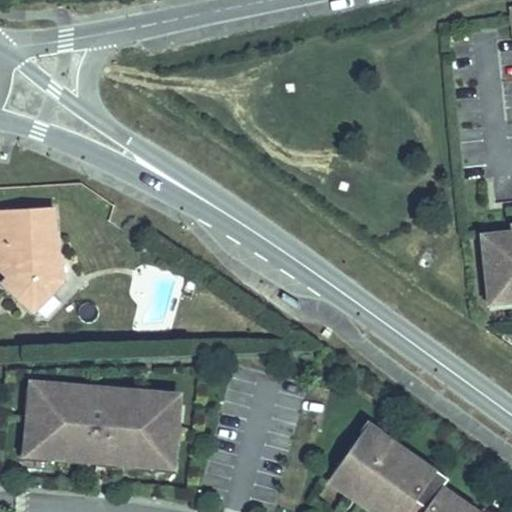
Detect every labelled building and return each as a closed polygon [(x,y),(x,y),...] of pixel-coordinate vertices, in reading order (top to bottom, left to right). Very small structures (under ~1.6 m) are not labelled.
[(12,264),(7,269),(8,283),(34,307),(64,275),(62,273),(46,259),(55,250),(55,246),(53,209),(14,212),(13,205),(0,205),(0,237),(1,237),(3,257),(12,264)] [(511,232),(511,233),(479,236),(485,295),(487,294),(511,291),(511,232)] [(0,264),(6,268),(7,269),(12,264),(3,257),(1,237),(0,237),(0,264)] [(46,259),(62,273),(62,253),(62,249),(55,246),(55,250),(46,259)] [(511,291),(487,294),(489,310),(511,307),(511,291)] [(36,409),(39,381),(62,383),(63,377),(55,377),(56,376),(31,373),(27,408),(30,408),(36,409)] [(171,428),(173,403),(174,395),(159,394),(159,388),(138,386),(137,392),(120,390),(121,384),(111,383),(111,382),(63,377),(62,383),(39,381),(36,409),(30,408),(27,446),(48,448),(47,452),(78,455),(98,457),(98,453),(118,455),(117,459),(149,462),(149,456),(174,458),(177,429),(171,428)] [(138,386),(138,382),(121,381),(121,384),(120,390),(137,392),(138,386)] [(180,429),(182,403),(173,403),(171,428),(177,429),(180,429)] [(446,472),(368,418),(353,439),(352,439),(332,467),(352,481),(363,489),(396,511),(498,511),(483,501),(479,507),(460,493),(459,494),(442,482),(448,473),(446,472)] [(47,457),(47,452),(48,448),(27,446),(26,455),(47,457)] [(97,467),(98,457),(78,455),(77,466),(97,467)] [(173,467),(174,458),(149,456),(149,462),(153,462),(153,465),(173,467)] [(352,481),(332,467),(327,474),(348,488),(352,481)] [(396,511),(363,489),(358,496),(381,511),(396,511)]
